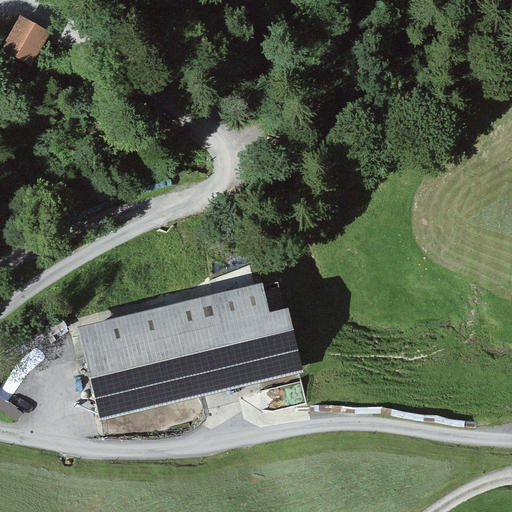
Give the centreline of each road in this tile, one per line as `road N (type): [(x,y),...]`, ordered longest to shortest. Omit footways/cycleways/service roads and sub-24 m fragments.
road 1 (track): [(0,264),(127,210),(207,194),(228,178),(231,156),(69,29),(0,1)]
road 2 (track): [(511,440),(319,426),(174,450),(45,443),(0,430)]
road 3 (track): [(0,315),(74,259),(186,200)]
